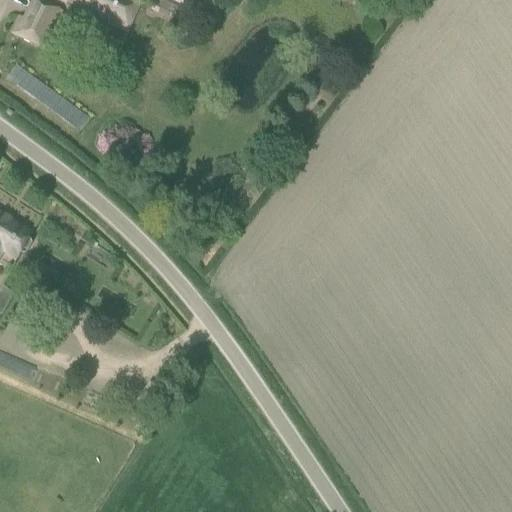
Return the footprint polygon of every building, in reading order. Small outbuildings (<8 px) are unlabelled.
[(20,18),(12,33),(47,49),(64,13),(36,0),(33,0),(24,20),(20,18)] [(60,0),(130,33),(142,7),(127,0),(60,0)] [(153,0),(150,7),(170,16),(177,2),(171,0),(153,0)] [(171,0),(177,2),(193,10),(197,0),(171,0)] [(10,220),(0,213),(0,253),(2,251),(15,259),(19,254),(24,254),(30,244),(28,240),(31,234),(9,221),(10,220)]
